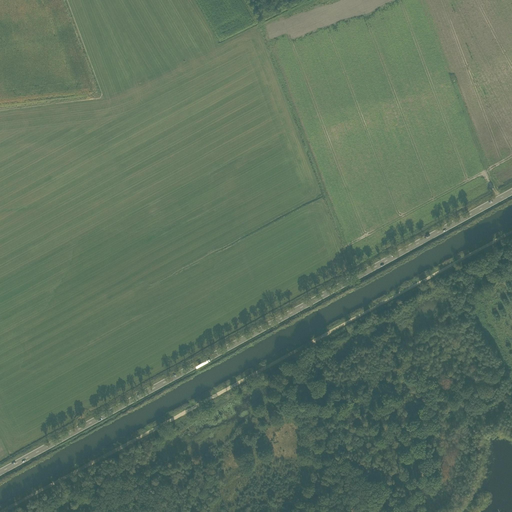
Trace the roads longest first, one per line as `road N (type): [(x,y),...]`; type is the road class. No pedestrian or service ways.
road 1 (primary): [(0,472),(511,192)]
road 2 (track): [(266,367),(2,511)]
road 3 (track): [(511,234),(266,367)]
road 4 (track): [(266,367),(386,511)]
